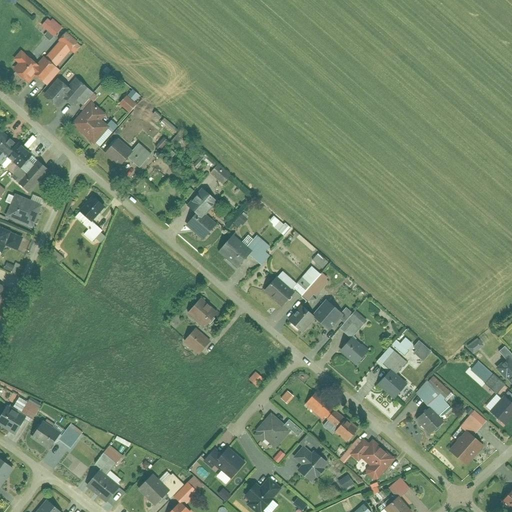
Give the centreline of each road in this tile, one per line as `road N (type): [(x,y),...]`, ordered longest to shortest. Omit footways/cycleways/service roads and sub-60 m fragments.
road 1 (residential): [(298,355),(77,159)]
road 2 (residential): [(467,491),(298,355)]
road 3 (residential): [(77,159),(0,340)]
